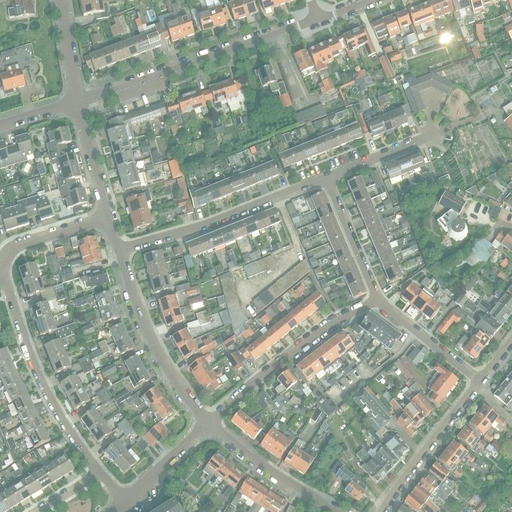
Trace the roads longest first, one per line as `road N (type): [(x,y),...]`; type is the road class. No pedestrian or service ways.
road 1 (residential): [(316,18),(75,101)]
road 2 (residential): [(118,249),(326,177)]
road 3 (residential): [(99,472),(50,400),(0,277)]
road 4 (residential): [(206,424),(322,328),(378,299)]
road 5 (residential): [(206,424),(153,345),(118,249)]
road 6 (residential): [(381,511),(477,383)]
road 7 (residential): [(335,511),(206,424)]
road 8 (residential): [(378,299),(326,177)]
road 9 (residential): [(0,277),(14,246),(107,217)]
road 10 (residential): [(477,383),(378,299)]
road 11 (residential): [(107,217),(75,101)]
